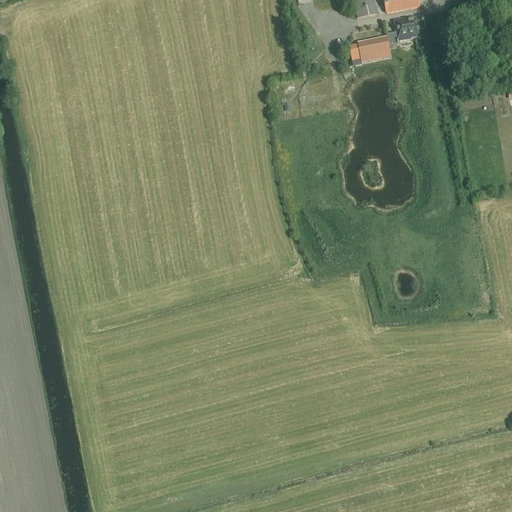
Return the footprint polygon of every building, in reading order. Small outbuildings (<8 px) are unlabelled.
[(373,0),(352,0),(356,20),(377,16),(373,0)] [(418,0),(382,0),(386,15),(420,8),(418,0)] [(419,29),(424,29),(422,19),(415,20),(415,18),(394,22),(398,43),(412,40),(412,39),(421,37),(419,29)] [(386,39),(357,45),(360,63),(390,57),(386,39)] [(363,68),(365,79),(393,73),(391,63),(363,68)]
